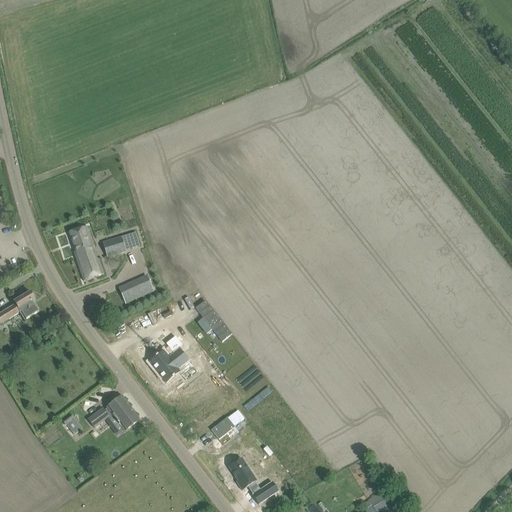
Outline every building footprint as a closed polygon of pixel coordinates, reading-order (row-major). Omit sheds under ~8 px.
[(258,262),(287,251),(239,126),(193,144),(196,152),(105,186),(118,220),(165,203),(169,215),(150,222),(163,257),(244,225),(258,262)] [(87,227),(70,233),(76,252),(74,253),(84,282),(104,275),(99,259),(98,259),(87,227)] [(110,247),(105,249),(108,259),(126,252),(126,251),(121,238),(108,242),(109,243),(110,247)] [(205,253),(150,275),(156,291),(211,268),(205,253)] [(135,281),(124,286),(131,302),(143,297),(135,281)] [(14,303),(15,305),(0,314),(0,324),(0,325),(19,314),(21,317),(22,316),(25,321),(39,312),(33,302),(35,301),(30,293),(14,303)] [(187,363),(179,351),(169,359),(164,352),(150,363),(166,384),(180,373),(178,370),(187,363)] [(88,420),(94,429),(109,418),(111,420),(113,418),(124,432),(139,421),(122,398),(104,411),(103,409),(88,420)] [(63,424),(73,437),(82,429),(72,417),(63,424)] [(252,496),(258,506),(279,492),(272,483),(260,491),(255,483),(257,482),(242,459),(228,468),(238,482),(236,483),(242,492),(248,488),(253,496),(252,496)] [(369,501),(375,511),(377,511),(390,504),(382,492),(369,501)]
